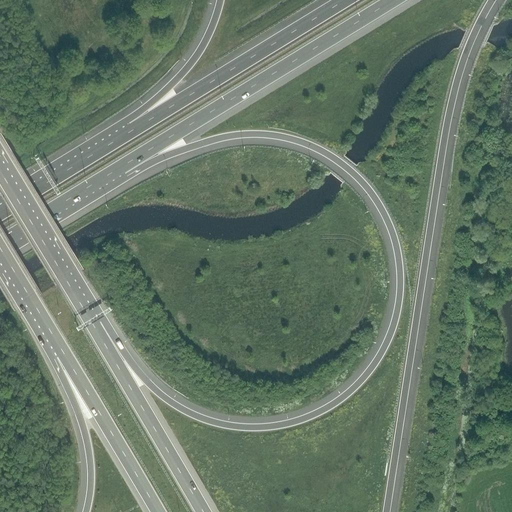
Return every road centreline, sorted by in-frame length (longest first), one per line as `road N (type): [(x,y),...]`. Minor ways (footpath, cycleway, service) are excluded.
road 1 (motorway): [(120,168),(241,135),(309,145),(354,174),(384,214),(398,252),(399,304),(385,347),(347,394),(317,414),(261,427),(206,420),(168,401),(93,324)]
road 2 (motorway): [(386,511),(445,128),(491,0)]
road 3 (motorway): [(120,168),(393,0)]
road 4 (motorway): [(346,0),(128,133)]
road 5 (trunk): [(203,511),(93,324)]
road 6 (trunk): [(64,354),(157,511)]
road 7 (trunk): [(93,324),(0,171)]
road 8 (motorway): [(221,0),(193,59),(128,133)]
road 9 (motorway): [(64,354),(91,463),(85,511)]
road 10 (motorway): [(128,133),(0,212)]
road 11 (motorway): [(0,242),(120,168)]
road 12 (trunk): [(0,248),(64,354)]
